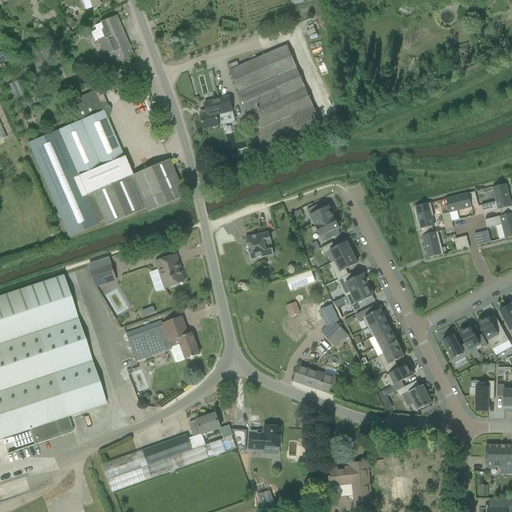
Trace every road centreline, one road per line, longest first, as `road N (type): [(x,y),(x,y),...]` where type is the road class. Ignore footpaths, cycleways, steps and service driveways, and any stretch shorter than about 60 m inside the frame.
road 1 (unclassified): [(459,427),(378,426),(248,372),(232,343),(180,126),(133,0)]
road 2 (residential): [(347,188),(417,326)]
